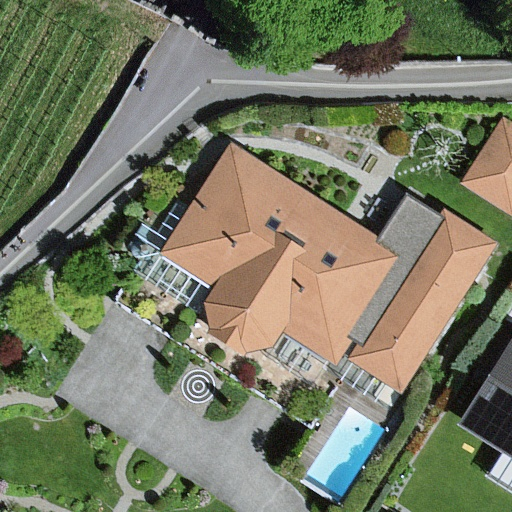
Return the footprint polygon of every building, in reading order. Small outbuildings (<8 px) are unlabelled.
[(511,122),(502,116),(460,181),(511,214),(511,122)] [(381,243),(232,150),(166,256),(215,287),(206,301),(210,330),(245,354),(275,346),(284,331),(335,363),(351,338),(402,256),(381,243)] [(498,241),(446,209),(442,217),(409,197),(381,243),(402,256),(351,338),(358,342),(349,358),(404,392),(498,241)] [(511,339),(461,419),(511,451),(511,339)] [(344,498),(387,433),(354,412),(311,476),(344,498)]
